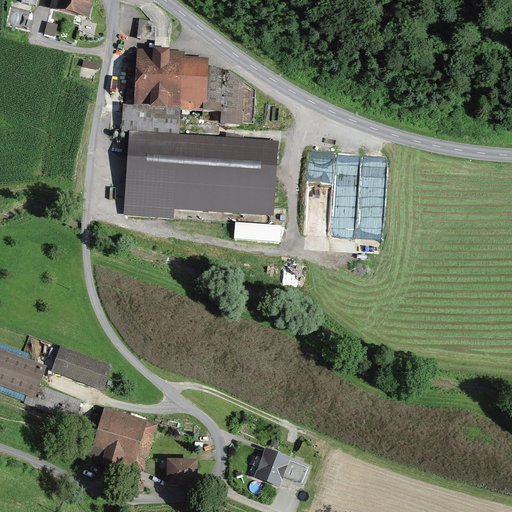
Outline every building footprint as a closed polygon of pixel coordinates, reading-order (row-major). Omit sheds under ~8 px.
[(101,0),(64,0),(62,12),(97,20),(101,0)] [(159,25),(142,24),(141,40),(158,41),(159,25)] [(192,55),(137,52),(134,103),(124,102),(122,138),(134,139),(130,221),(177,223),(177,211),(278,216),(281,147),(179,143),(180,115),(227,117),(229,77),(214,76),(214,62),(192,61),(192,55)] [(51,372),(0,352),(0,390),(26,400),(23,408),(74,428),(82,405),(45,391),(51,372)] [(119,371),(68,352),(59,375),(110,394),(119,371)] [(156,427),(111,413),(97,458),(141,472),(156,427)] [(267,444),(257,474),(284,483),(295,454),(267,444)] [(204,465),(175,464),(174,488),(203,489),(204,465)]
